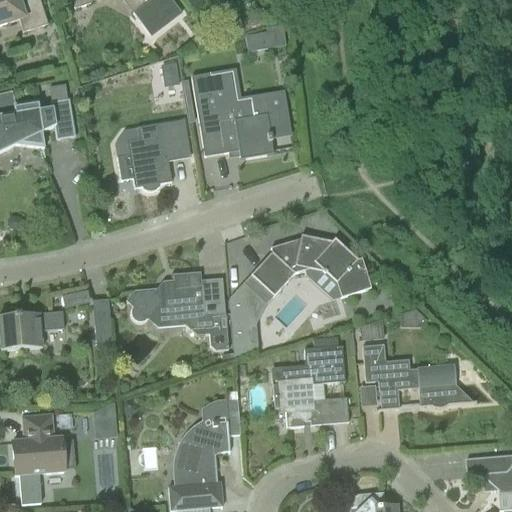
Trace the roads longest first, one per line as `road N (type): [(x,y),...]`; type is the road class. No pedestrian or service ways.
road 1 (residential): [(0,275),(319,192)]
road 2 (residential): [(264,511),(272,488),(370,458),(394,465),(442,511)]
